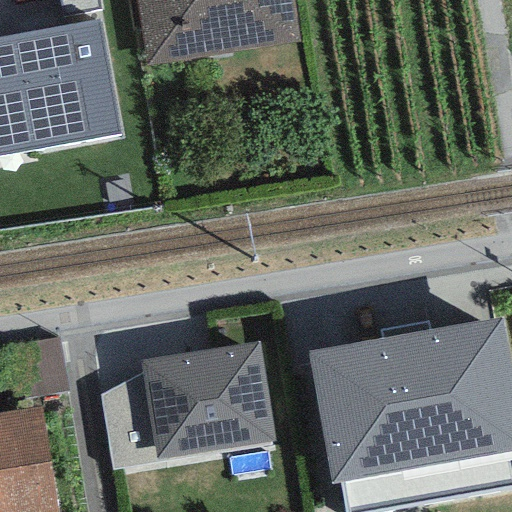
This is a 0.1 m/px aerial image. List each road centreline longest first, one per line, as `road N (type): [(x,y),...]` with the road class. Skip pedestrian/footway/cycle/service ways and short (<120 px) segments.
road 1 (residential): [(0,332),(511,250)]
road 2 (track): [(489,0),(511,133)]
